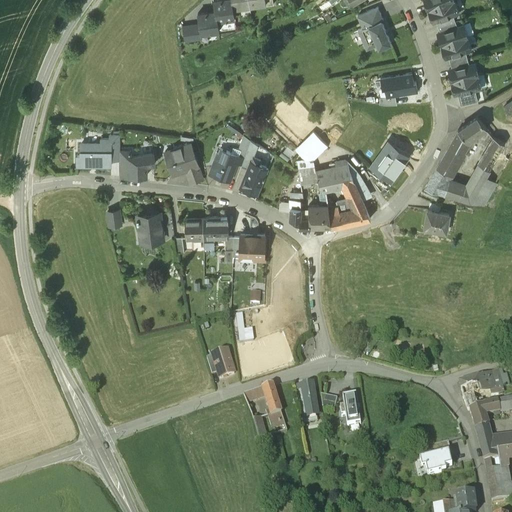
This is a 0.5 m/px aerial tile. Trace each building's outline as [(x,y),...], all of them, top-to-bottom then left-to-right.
[(221,0),(212,2),(214,12),(215,12),(216,22),(217,22),(225,20),(225,21),(227,21),(226,20),(234,19),(232,9),(230,0),(221,0)] [(247,0),(230,0),(232,9),(249,6),(247,0)] [(335,0),(328,0),(317,8),(321,12),(336,1),(335,0)] [(424,0),(428,11),(454,1),(453,0),(424,0)] [(454,1),(428,11),(433,23),(436,22),(453,15),(459,13),(454,1)] [(378,8),(357,17),(362,29),(381,21),(381,22),(383,21),(378,8)] [(214,12),(196,15),(198,25),(200,35),(219,32),(217,22),(216,22),(215,12),(214,12)] [(453,15),(436,22),(438,27),(455,21),(453,15)] [(362,29),(358,31),(366,51),(378,46),(379,49),(391,44),(381,22),(381,21),(362,29)] [(455,21),(438,27),(440,33),(457,28),(455,21)] [(198,25),(181,28),(184,43),(201,40),(200,35),(198,25)] [(440,33),(437,34),(441,46),(467,38),(463,26),(457,28),(440,33)] [(467,38),(441,46),(445,59),(448,58),(465,52),(471,50),(467,38)] [(465,52),(448,58),(450,64),(467,59),(465,52)] [(467,59),(450,64),(451,70),(469,66),(467,59)] [(451,70),(448,71),(451,83),(478,77),(475,64),(469,66),(451,70)] [(414,74),(381,81),(386,101),(418,94),(414,74)] [(478,77),(451,83),(454,96),(457,95),(475,91),(481,89),(478,77)] [(475,91),(457,95),(460,107),(478,103),(475,91)] [(511,102),(503,109),(511,122),(511,102)] [(477,119),(458,131),(450,145),(463,153),(469,141),(485,129),(477,119)] [(312,135),(295,152),(305,162),(311,163),(326,149),(312,135)] [(77,167),(110,167),(110,161),(110,148),(119,148),(119,136),(109,136),(109,140),(101,140),(101,145),(81,145),(81,156),(77,156),(77,167)] [(493,138),(466,186),(449,181),(443,195),(482,206),(509,159),(499,153),(504,144),(493,138)] [(409,157),(388,142),(370,168),(391,183),(409,157)] [(190,145),(163,154),(165,158),(163,161),(164,164),(168,166),(171,177),(184,172),(197,168),(190,145)] [(450,145),(435,169),(449,176),(454,169),(463,153),(450,145)] [(119,148),(110,148),(110,161),(119,161),(119,148)] [(238,157),(220,150),(218,157),(219,157),(212,175),(211,175),(229,182),(236,164),(239,157),(238,157)] [(255,153),(248,150),(247,153),(242,166),(241,168),(248,170),(251,163),(255,153)] [(247,153),(240,151),(238,157),(239,157),(236,164),(242,166),(247,153)] [(129,158),(129,165),(129,178),(145,177),(145,165),(153,164),(152,154),(129,158)] [(303,161),(296,162),(300,186),(317,183),(319,194),(325,193),(327,190),(340,187),(343,189),(354,212),(365,209),(353,184),(349,172),(347,162),(345,161),(335,163),(336,167),(315,172),(313,164),(311,163),(305,162),(303,161)] [(268,169),(251,163),(248,170),(242,186),(259,193),(268,169)] [(197,168),(184,172),(189,185),(202,180),(197,168)] [(449,176),(435,169),(424,190),(443,195),(449,181),(449,176)] [(276,197),(276,189),(264,189),(264,197),(276,197)] [(302,194),(289,194),(289,210),(299,209),(299,199),(302,199),(302,194)] [(441,205),(430,203),(429,209),(440,211),(441,205)] [(327,207),(308,208),(308,221),(309,221),(309,230),(331,229),(327,210),(327,207)] [(299,209),(289,210),(290,222),(299,227),(299,229),(299,230),(309,230),(309,221),(308,221),(299,221),(299,209)] [(354,212),(339,216),(337,209),(327,210),(331,229),(341,228),(370,220),(365,209),(354,212)] [(429,209),(427,209),(424,227),(446,231),(446,230),(445,229),(448,213),(449,214),(449,213),(440,211),(429,209)] [(118,211),(106,212),(108,226),(120,225),(118,211)] [(159,213),(136,217),(139,240),(152,238),(153,241),(163,240),(159,213)] [(203,219),(185,220),(185,239),(203,239),(203,237),(203,219)] [(226,219),(203,219),(203,237),(225,237),(225,236),(226,236),(226,226),(227,226),(226,219)] [(234,236),(226,236),(225,236),(225,237),(225,251),(233,250),(234,236)] [(265,237),(240,236),(239,253),(253,254),(253,260),(263,261),(265,237)] [(181,239),(174,238),(176,254),(183,254),(181,239)] [(262,292),(251,291),(251,303),(262,303),(262,292)] [(245,312),(238,312),(240,344),(247,344),(245,312)] [(218,373),(219,379),(234,374),(227,351),(212,356),(218,373)] [(218,373),(212,356),(206,358),(212,375),(218,373)] [(503,374),(502,370),(493,372),(494,377),(495,377),(497,387),(489,390),(490,395),(498,394),(504,393),(502,386),(506,385),(509,384),(507,373),(503,374)] [(493,372),(475,377),(477,384),(482,383),(484,391),(489,390),(497,387),(495,377),(494,377),(493,372)] [(475,377),(459,381),(461,389),(477,384),(475,377)] [(311,384),(302,385),(305,402),(299,403),(303,420),(309,419),(309,416),(316,415),(311,384)] [(477,384),(461,389),(463,397),(468,410),(470,409),(478,406),(486,404),(488,404),(487,399),(483,400),(482,398),(476,400),(474,394),(479,393),(477,384)] [(282,423),(271,385),(262,388),(264,396),(269,413),(271,421),(273,426),(282,423)] [(302,385),(296,386),(299,403),(305,402),(302,385)] [(262,388),(242,395),(250,414),(252,421),(257,419),(250,400),(264,396),(262,388)] [(335,397),(320,392),(322,406),(332,409),(335,397)] [(498,402),(499,401),(499,397),(498,394),(490,395),(487,396),(487,399),(488,404),(498,402)] [(355,395),(341,397),(343,406),(339,407),(340,416),(344,416),(346,427),(355,426),(354,423),(360,422),(355,395)] [(511,399),(499,401),(498,402),(499,412),(511,409),(511,399)] [(486,404),(478,406),(470,409),(473,421),(483,419),(486,418),(485,415),(499,412),(498,402),(488,404),(486,404)] [(257,419),(252,421),(258,441),(266,439),(259,418),(257,419)] [(483,419),(473,421),(477,435),(487,433),(483,419)] [(487,433),(477,435),(484,461),(498,458),(499,458),(498,453),(497,449),(492,450),(487,433)] [(511,439),(496,442),(497,449),(498,453),(511,451),(511,439)] [(449,443),(432,447),(435,458),(452,454),(449,443)] [(511,451),(498,453),(499,458),(498,458),(499,464),(508,463),(511,461),(511,451)] [(435,458),(423,461),(425,470),(430,469),(432,476),(449,472),(449,470),(455,468),(452,454),(435,458)] [(500,470),(491,472),(489,460),(485,461),(484,461),(490,489),(501,488),(511,486),(511,478),(510,479),(508,463),(499,464),(500,470)] [(501,488),(490,489),(492,503),(504,501),(502,494),(501,488)] [(475,511),(472,494),(455,497),(457,511),(475,511)]
